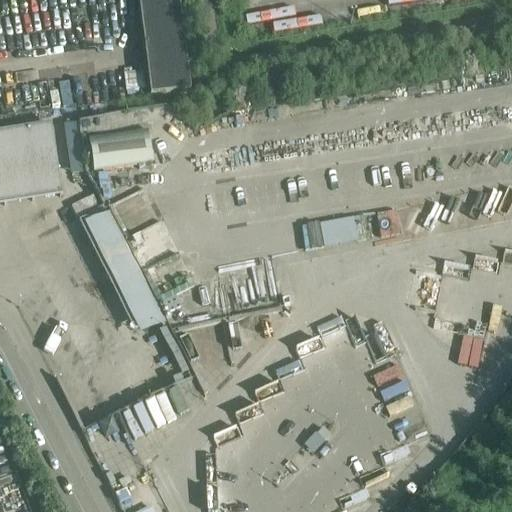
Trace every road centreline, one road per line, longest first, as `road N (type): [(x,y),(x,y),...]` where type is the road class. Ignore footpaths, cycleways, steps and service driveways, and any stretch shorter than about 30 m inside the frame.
road 1 (unclassified): [(85,511),(0,337)]
road 2 (unknown): [(0,248),(53,232),(78,236),(127,311)]
